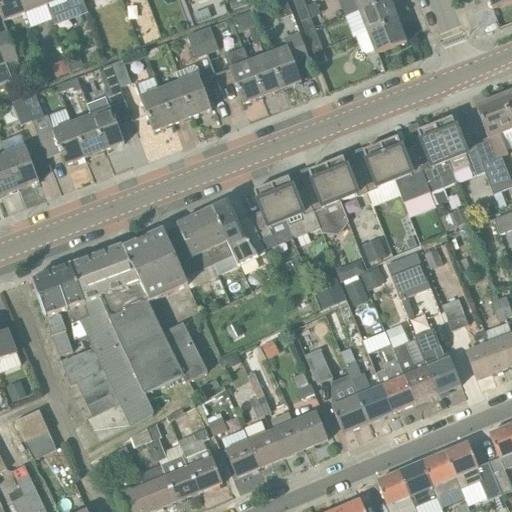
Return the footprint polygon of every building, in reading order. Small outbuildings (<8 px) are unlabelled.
[(0,0),(0,14),(3,23),(25,15),(18,0),(0,0)] [(18,0),(25,15),(46,7),(43,0),(18,0)] [(74,19),(87,14),(82,2),(81,0),(43,0),(46,7),(51,20),(72,12),(74,19)] [(244,0),(231,0),(228,1),(232,11),(247,6),(244,0)] [(291,0),(296,11),(305,8),(302,0),(291,0)] [(354,0),(359,13),(390,1),(389,0),(354,0)] [(511,0),(488,0),(492,11),(511,3),(511,0)] [(367,35),(399,23),(390,1),(359,13),(367,35)] [(305,8),(296,11),(301,23),(310,20),(305,8)] [(208,10),(193,15),(197,25),(211,19),(208,10)] [(251,13),(232,20),(236,34),(256,27),(251,13)] [(399,23),(367,35),(376,56),(407,44),(399,23)] [(198,33),(206,56),(218,52),(210,29),(198,33)] [(195,61),(206,56),(198,33),(186,37),(195,61)] [(0,36),(0,50),(5,65),(17,60),(7,34),(0,36)] [(267,56),(281,92),(301,84),(295,67),(308,62),(299,34),(283,40),(286,49),(267,56)] [(313,54),(322,51),(317,38),(308,42),(313,54)] [(158,48),(144,53),(147,61),(160,56),(158,48)] [(243,107),(262,99),(249,63),(248,63),(243,50),(224,57),(243,107)] [(322,51),(313,54),(317,66),(327,63),(322,51)] [(262,99),(281,92),(267,56),(249,63),(262,99)] [(69,62),(73,73),(84,69),(80,58),(69,62)] [(52,63),(57,78),(69,74),(64,59),(52,63)] [(110,67),(119,89),(130,85),(122,63),(110,67)] [(91,117),(104,153),(124,145),(118,128),(131,123),(119,89),(110,67),(98,71),(106,93),(103,94),(109,110),(91,117)] [(178,83),(192,120),(212,112),(198,76),(178,83)] [(75,79),(57,87),(60,94),(72,89),(74,93),(80,91),(75,79)] [(173,127),(192,120),(178,83),(159,91),(173,127)] [(153,134),(173,127),(159,91),(139,98),(153,134)] [(511,95),(502,99),(511,124),(511,95)] [(66,168),(85,160),(71,124),(52,132),(47,118),(43,119),(34,96),(23,100),(32,123),(46,160),(61,154),(66,168)] [(499,136),(511,131),(511,124),(502,99),(476,109),(488,140),(474,146),(477,153),(476,153),(490,190),(510,183),(500,158),(507,156),(499,136)] [(20,127),(32,123),(23,100),(11,104),(20,127)] [(85,160),(104,153),(91,117),(71,124),(85,160)] [(477,153),(474,146),(467,128),(457,132),(452,120),(435,126),(454,173),(469,167),(465,157),(476,153),(477,153)] [(426,184),(454,173),(435,126),(418,133),(422,145),(412,149),(422,174),(426,184)] [(395,184),(422,174),(412,149),(403,153),(398,139),(380,146),(395,184)] [(368,194),(395,184),(380,146),(363,153),(368,165),(358,169),(368,194)] [(6,157),(19,192),(39,184),(26,150),(6,157)] [(0,199),(19,192),(6,157),(0,159),(0,199)] [(341,204),(368,194),(358,169),(348,173),(343,160),(326,166),(341,204)] [(320,230),(346,220),(340,205),(341,204),(326,166),(309,173),(313,185),(304,189),(320,230)] [(289,180),(272,186),(287,224),(285,225),(290,236),(306,230),(309,233),(311,236),(321,232),(320,230),(304,189),(294,193),(289,180)] [(269,231),(285,225),(287,224),(272,186),(254,193),(262,214),(251,218),(253,224),(261,242),(271,238),(269,231)] [(261,242),(253,224),(241,230),(228,203),(213,210),(231,248),(230,249),(234,257),(232,258),(237,268),(256,259),(265,253),(260,242),(261,242)] [(440,220),(446,234),(472,222),(466,209),(440,220)] [(214,266),(232,258),(234,257),(230,249),(231,248),(213,210),(193,220),(208,252),(207,252),(214,266)] [(511,231),(511,214),(493,222),(499,237),(511,231)] [(186,278),(214,266),(207,252),(208,252),(193,220),(177,227),(182,237),(181,238),(183,240),(173,244),(172,242),(170,243),(186,278)] [(184,279),(186,278),(170,243),(169,243),(164,233),(123,252),(149,305),(188,288),(184,279)] [(413,239),(405,243),(409,251),(417,247),(413,239)] [(362,247),(369,265),(386,259),(379,240),(362,247)] [(182,325),(162,335),(149,305),(123,252),(122,249),(71,267),(85,305),(89,318),(78,323),(92,351),(98,362),(102,371),(107,382),(113,393),(118,404),(124,416),(129,428),(130,429),(152,417),(153,414),(144,397),(182,379),(185,386),(207,375),(182,325)] [(424,256),(430,272),(442,267),(436,251),(424,256)] [(388,267),(401,302),(407,300),(430,291),(417,256),(388,267)] [(350,265),(355,277),(357,276),(364,273),(359,262),(350,265)] [(71,326),(78,323),(89,318),(85,305),(71,267),(32,282),(59,358),(73,353),(66,333),(59,315),(66,312),(71,326)] [(362,277),(368,292),(382,287),(381,284),(383,283),(379,270),(362,277)] [(314,290),(323,312),(346,302),(336,280),(314,290)] [(344,287),(351,304),(366,297),(359,281),(344,287)] [(495,313),(508,308),(505,298),(491,303),(495,313)] [(468,327),(458,301),(441,307),(451,333),(468,327)] [(511,317),(508,308),(495,313),(498,323),(511,317)] [(393,331),(369,338),(373,352),(397,345),(393,331)] [(0,362),(17,356),(7,332),(0,334),(0,362)] [(465,353),(476,382),(500,373),(489,344),(488,344),(484,333),(472,337),(476,349),(465,353)] [(500,373),(511,368),(511,335),(489,344),(500,373)] [(392,350),(416,406),(438,397),(426,368),(416,372),(405,345),(392,350)] [(380,387),(392,416),(416,406),(392,350),(391,347),(381,351),(387,365),(382,367),(384,372),(375,375),(380,387)] [(370,425),(392,416),(380,387),(370,391),(364,375),(360,376),(350,350),(341,354),(350,376),(370,425)] [(61,363),(66,377),(98,362),(92,351),(61,363)] [(304,357),(316,386),(332,380),(319,351),(304,357)] [(426,368),(438,397),(461,388),(449,358),(436,364),(432,352),(421,357),(426,368)] [(70,388),(75,386),(102,371),(98,362),(66,377),(70,388)] [(75,386),(80,396),(107,382),(102,371),(75,386)] [(292,378),(298,391),(309,386),(303,374),(292,378)] [(255,398),(262,395),(253,375),(247,378),(255,398)] [(343,436),(370,425),(350,376),(331,384),(331,407),(343,436)] [(80,396),(86,407),(113,393),(107,382),(80,396)] [(26,399),(20,384),(6,389),(12,405),(26,399)] [(298,391),(296,391),(300,402),(314,396),(310,385),(309,386),(298,391)] [(214,407),(229,399),(224,392),(210,400),(214,407)] [(86,407),(92,419),(118,404),(113,393),(86,407)] [(253,411),(266,405),(262,395),(255,398),(248,401),(253,411)] [(87,421),(93,432),(124,416),(118,404),(92,419),(87,421)] [(264,416),(266,421),(272,418),(266,405),(253,411),(256,420),(264,416)] [(14,423),(19,434),(43,422),(39,412),(14,423)] [(294,422),(306,452),(328,442),(316,413),(294,422)] [(124,416),(93,432),(98,443),(129,428),(124,416)] [(260,471),(283,461),(271,432),(270,432),(266,421),(264,416),(256,420),(256,421),(250,424),(255,438),(248,441),(260,471)] [(222,419),(208,425),(213,439),(227,433),(222,419)] [(23,444),(24,445),(47,433),(48,433),(43,422),(19,434),(23,444)] [(283,461),(306,452),(294,422),(271,432),(283,461)] [(156,426),(147,432),(152,443),(159,441),(161,439),(156,426)] [(511,426),(489,436),(499,459),(489,464),(502,497),(511,492),(511,491),(504,471),(511,467),(511,426)] [(196,443),(202,441),(204,440),(201,432),(193,435),(194,436),(196,443)] [(47,433),(24,445),(33,461),(55,452),(47,433)] [(149,455),(162,450),(159,441),(152,443),(145,445),(149,455)] [(237,480),(260,471),(248,441),(225,451),(237,480)] [(489,464),(478,468),(468,445),(445,455),(461,492),(479,484),(487,503),(502,497),(489,464)] [(131,460),(126,449),(103,461),(109,471),(131,460)] [(162,450),(149,455),(153,465),(165,459),(162,450)] [(184,460),(199,495),(223,486),(212,459),(211,459),(208,451),(185,460),(184,460)] [(460,492),(461,492),(445,455),(422,464),(437,500),(459,490),(460,492)] [(176,505),(199,495),(184,460),(183,458),(161,467),(176,505)] [(400,474),(410,498),(415,509),(437,500),(422,464),(400,474)] [(44,511),(35,491),(23,467),(11,474),(23,497),(24,497),(25,499),(31,496),(35,506),(23,511),(44,511)] [(138,476),(143,489),(152,511),(158,511),(176,505),(161,467),(138,476)] [(377,483),(388,508),(410,498),(400,474),(377,483)] [(119,499),(124,511),(152,511),(143,489),(119,499)] [(35,506),(31,496),(25,499),(24,497),(23,497),(11,504),(15,511),(23,511),(35,506)] [(499,511),(506,509),(501,498),(495,501),(499,511)] [(364,511),(361,503),(339,511),(364,511)]
